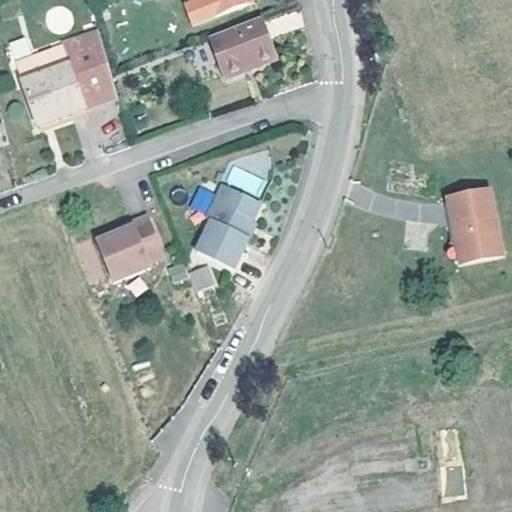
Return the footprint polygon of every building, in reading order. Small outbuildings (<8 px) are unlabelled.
[(248,0),(208,0),(209,4),(194,9),(189,11),(197,33),(228,22),(226,17),(251,8),(248,0)] [(190,0),(194,9),(209,4),(208,0),(190,0)] [(280,64),(264,21),(212,41),(228,83),(248,75),(247,72),(260,67),(261,71),(280,64)] [(28,36),(6,44),(11,59),(33,51),(28,36)] [(70,71),(85,114),(116,103),(99,36),(62,50),(70,71)] [(38,131),(85,114),(70,71),(22,88),(38,131)] [(231,166),(225,184),(260,196),(266,179),(231,166)] [(238,236),(246,222),(255,205),(220,185),(201,217),(205,220),(188,249),(223,271),(242,239),(238,236)] [(446,201),(450,225),(458,264),(499,255),(486,193),(446,201)] [(146,252),(161,245),(143,204),(127,212),(129,216),(93,230),(111,273),(147,257),(146,252)] [(250,224),(246,222),(238,236),(242,239),(250,224)] [(451,266),(458,264),(450,225),(442,226),(451,266)] [(193,292),(215,288),(211,267),(189,271),(193,292)]
